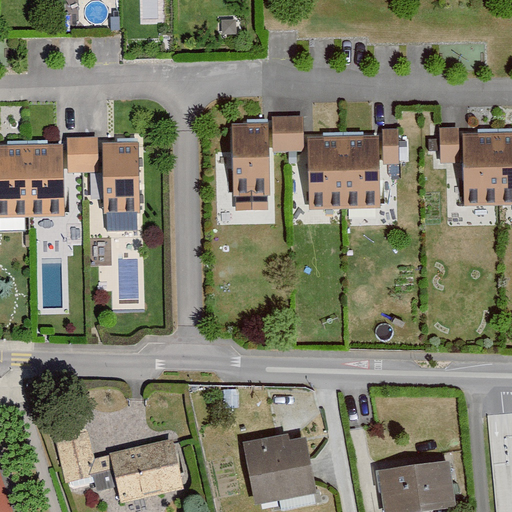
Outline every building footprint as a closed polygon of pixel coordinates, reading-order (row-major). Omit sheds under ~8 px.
[(402,168),(402,134),(386,134),(386,142),(312,142),(312,120),(276,120),(276,129),(237,129),(238,202),(276,202),(276,158),(312,157),(312,213),(387,213),(387,168),(402,168)] [(511,134),(456,136),(455,127),(437,128),(438,161),(454,161),(456,208),(511,205),(511,134)] [(140,217),(139,150),(103,150),(102,140),(69,141),(70,148),(0,148),(0,221),(71,220),(70,177),(108,177),(109,217),(140,217)] [(295,437),(246,445),(257,511),(328,500),(319,444),(297,448),(295,437)] [(91,438),(62,444),(70,486),(96,481),(99,494),(118,491),(121,504),(189,490),(180,443),(95,460),(91,438)] [(455,464),(382,475),(387,511),(444,511),(462,510),(455,464)]
